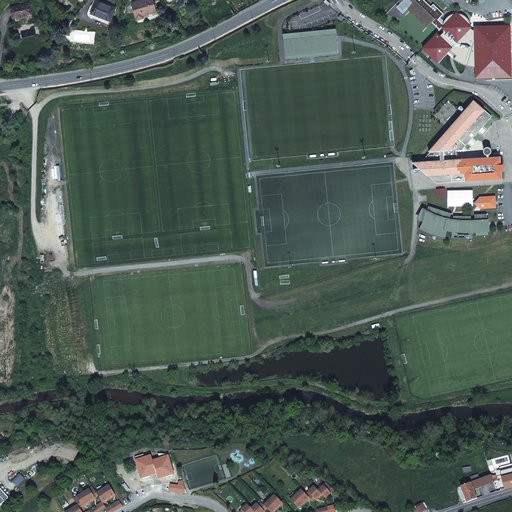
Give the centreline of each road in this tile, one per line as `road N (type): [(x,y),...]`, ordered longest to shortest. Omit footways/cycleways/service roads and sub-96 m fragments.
road 1 (unclassified): [(508,222),(499,103),(438,78),(338,0)]
road 2 (primary): [(0,86),(122,68),(187,48),(280,0)]
